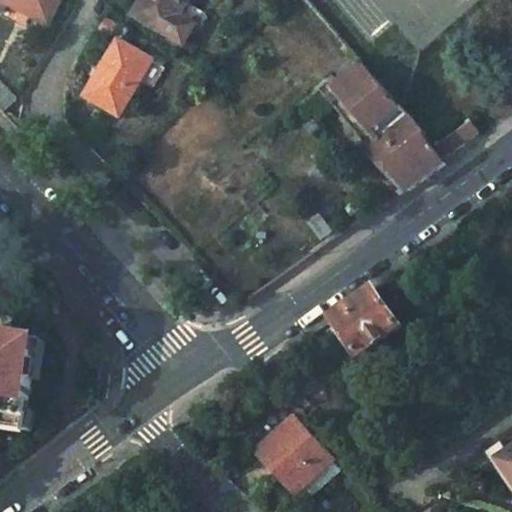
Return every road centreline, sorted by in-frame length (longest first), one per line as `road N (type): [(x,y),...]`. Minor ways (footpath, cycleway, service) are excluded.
road 1 (unclassified): [(511,149),(188,377)]
road 2 (residential): [(0,170),(188,377)]
road 3 (unclassified): [(137,413),(1,511)]
road 4 (residential): [(235,511),(137,413)]
